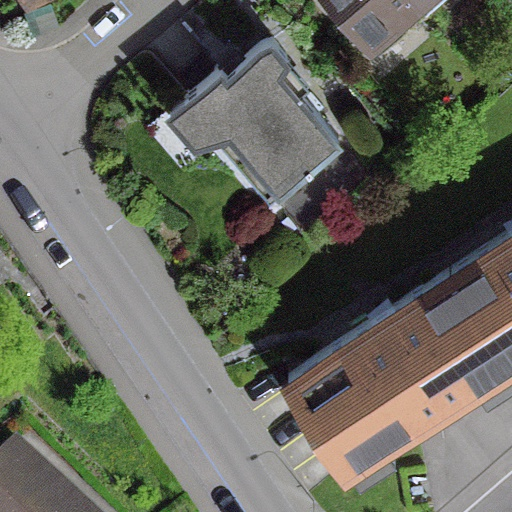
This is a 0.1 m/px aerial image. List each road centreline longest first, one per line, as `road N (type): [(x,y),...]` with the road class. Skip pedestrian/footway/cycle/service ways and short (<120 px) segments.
road 1 (residential): [(0,145),(246,511)]
road 2 (residential): [(144,0),(0,123)]
